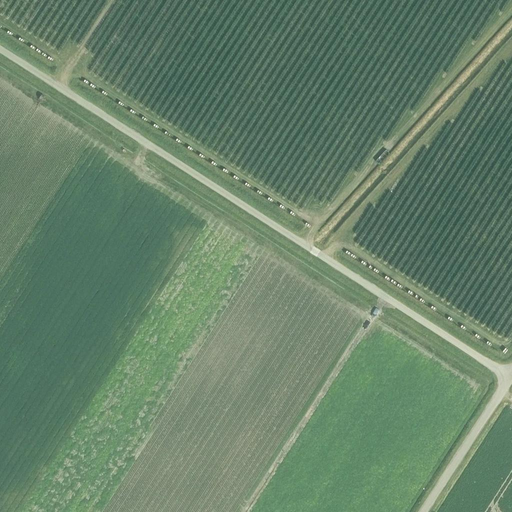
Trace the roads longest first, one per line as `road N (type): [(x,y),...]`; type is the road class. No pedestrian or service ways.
road 1 (unclassified): [(508,380),(0,50)]
road 2 (unclassified): [(423,511),(508,380)]
